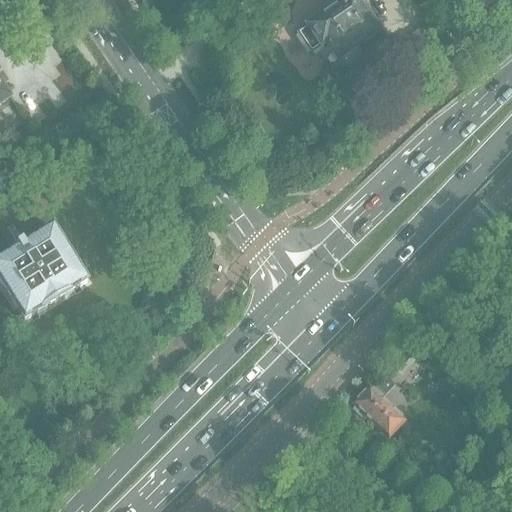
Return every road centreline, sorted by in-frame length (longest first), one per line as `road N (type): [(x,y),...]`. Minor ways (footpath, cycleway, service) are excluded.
road 1 (unclassified): [(198,511),(511,188)]
road 2 (residential): [(511,33),(324,198),(262,241)]
road 3 (primary): [(298,282),(78,511)]
road 4 (tertiary): [(262,241),(90,0)]
road 5 (primary): [(141,511),(334,320)]
road 6 (primary): [(334,320),(511,134)]
road 7 (primary): [(511,80),(346,237)]
